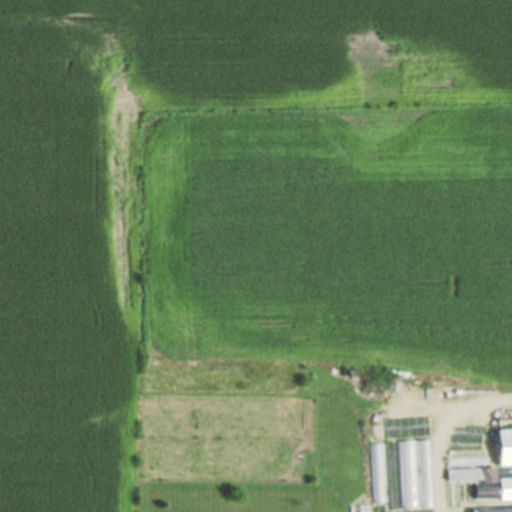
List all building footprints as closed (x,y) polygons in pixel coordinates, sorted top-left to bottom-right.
[(511,464),(511,429),(497,430),(499,465),(511,464)] [(429,440),(434,507),(422,508),(417,441),(429,440)] [(394,441),(398,508),(387,508),(383,442),(394,441)] [(380,442),(384,502),(374,503),(369,443),(380,442)] [(414,442),(418,508),(402,509),(398,443),(414,442)] [(511,498),(511,477),(495,479),(495,467),(447,470),(449,506),(471,505),(470,480),(481,480),(481,484),(475,484),(475,501),(511,498)]
